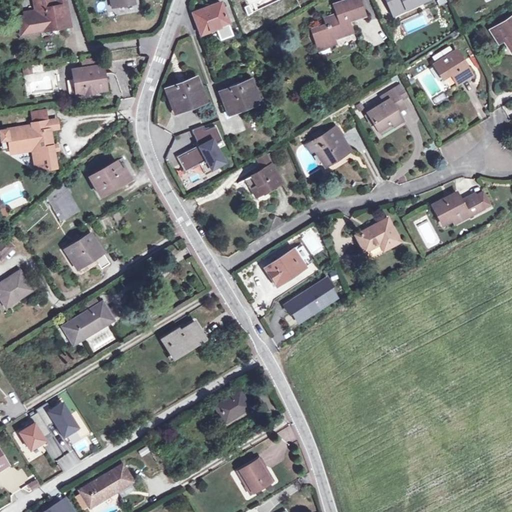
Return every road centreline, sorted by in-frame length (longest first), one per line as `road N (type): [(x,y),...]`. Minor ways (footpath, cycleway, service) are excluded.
road 1 (residential): [(4,511),(264,353)]
road 2 (residential): [(179,0),(149,80),(141,140),(214,272)]
road 3 (residential): [(214,272),(315,208),(448,175),(460,163)]
road 4 (residential): [(264,353),(294,412),(327,511)]
road 5 (track): [(511,461),(399,511)]
